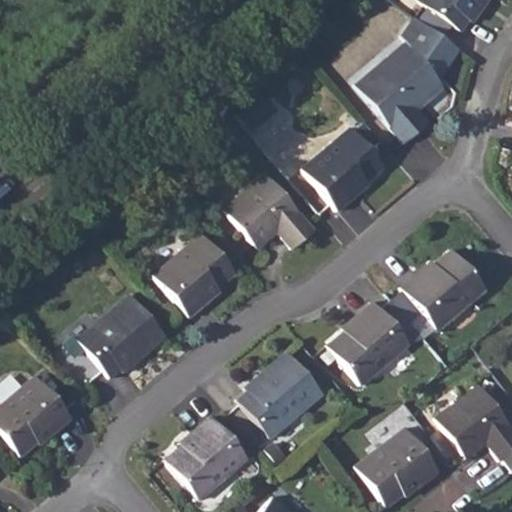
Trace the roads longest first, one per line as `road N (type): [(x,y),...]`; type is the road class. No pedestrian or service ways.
road 1 (residential): [(104,471),(131,428),(269,313),(322,294),(429,198),(457,195)]
road 2 (secondary): [(0,187),(212,0)]
road 3 (residential): [(457,195),(492,72),(511,44)]
